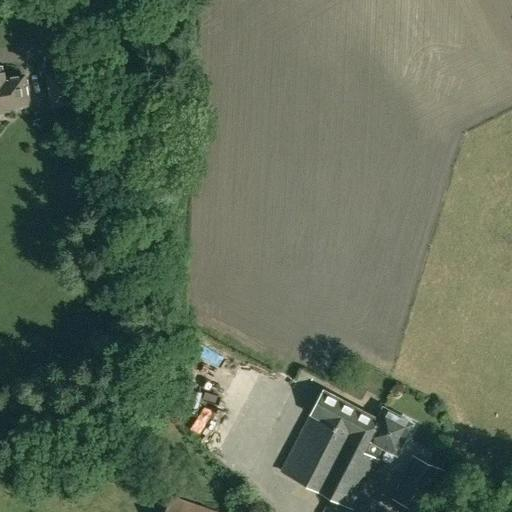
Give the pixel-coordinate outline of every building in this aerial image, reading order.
[(99,0),(110,11),(120,0),(99,0)] [(47,71),(53,109),(74,105),(67,69),(47,71)] [(0,73),(0,109),(30,105),(25,75),(5,78),(4,72),(0,73)] [(81,306),(73,322),(90,330),(91,328),(98,331),(104,318),(97,315),(98,314),(81,306)] [(283,472),(333,497),(356,452),(363,456),(365,452),(363,451),(369,441),(356,434),(359,427),(371,433),(384,408),(383,408),(378,419),(325,393),(324,394),(317,391),(310,404),(316,407),(283,472)] [(413,423),(384,408),(371,433),(359,427),(356,434),(369,441),(363,451),(365,452),(363,456),(356,452),(333,497),(354,507),(378,458),(376,457),(382,445),(398,453),(405,438),(410,438),(414,430),(412,426),(413,423)] [(393,500),(419,511),(424,511),(444,470),(413,456),(393,500)] [(210,511),(171,499),(166,511),(210,511)]
